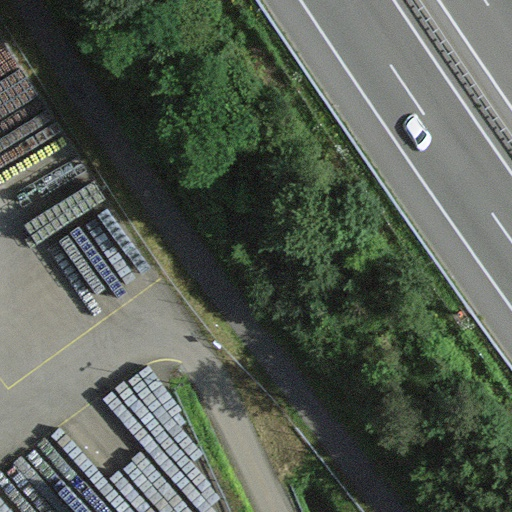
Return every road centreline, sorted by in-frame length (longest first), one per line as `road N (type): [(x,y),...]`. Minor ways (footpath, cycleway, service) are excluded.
road 1 (motorway): [(294,0),(511,319)]
road 2 (motorway): [(362,0),(511,224)]
